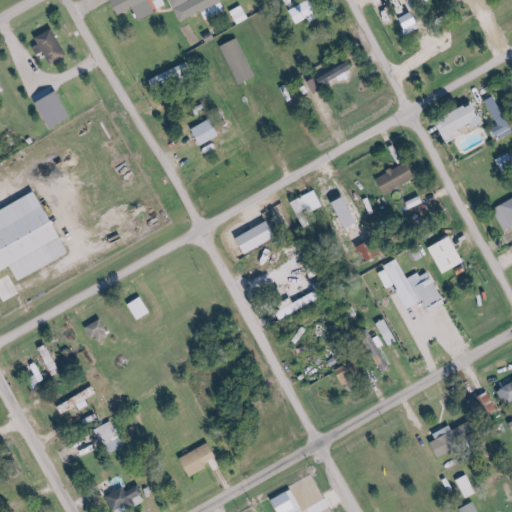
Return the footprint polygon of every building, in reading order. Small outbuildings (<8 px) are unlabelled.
[(317,13),(309,0),(306,0),(289,11),(298,25),(317,13)] [(421,25),(415,11),(399,17),(405,32),(421,25)] [(43,44),(38,47),(41,55),(47,52),(53,65),(71,57),(58,28),(40,36),(43,44)] [(76,118),(62,92),(40,104),(55,130),(76,118)] [(484,122),(474,103),(438,122),(448,141),(484,122)] [(511,170),(511,152),(496,159),(503,174),(511,170)] [(416,181),(409,164),(376,177),(383,194),(416,181)] [(299,220),(323,208),(315,191),(290,204),(299,220)] [(73,256),(44,192),(0,211),(0,221),(5,233),(0,235),(0,275),(17,268),(22,279),(73,256)] [(511,227),(511,200),(495,209),(505,231),(511,227)] [(348,222),(356,217),(348,204),(340,209),(348,222)] [(246,255),(278,237),(269,220),(237,239),(246,255)] [(354,249),(364,268),(383,257),(373,239),(354,249)] [(0,296),(2,301),(9,298),(9,299),(19,294),(11,275),(0,280),(0,296)] [(132,305),(142,320),(155,313),(145,297),(132,305)] [(64,372),(50,345),(42,349),(56,376),(64,372)] [(84,409),(92,405),(90,400),(100,394),(95,387),(71,401),(75,407),(81,404),(84,409)] [(434,436),(444,456),(482,437),(475,422),(456,430),(454,426),(434,436)] [(103,444),(120,441),(117,426),(100,429),(103,444)] [(211,469),(208,462),(220,458),(215,444),(184,456),(192,476),(211,469)] [(468,499),(479,494),(471,475),(460,480),(468,499)] [(118,511),(128,511),(149,503),(142,485),(128,491),(126,487),(111,494),(118,511)] [(304,511),(306,511),(298,491),(278,498),(283,511),(304,511)] [(464,509),(465,511),(482,511),(478,502),(464,509)]
